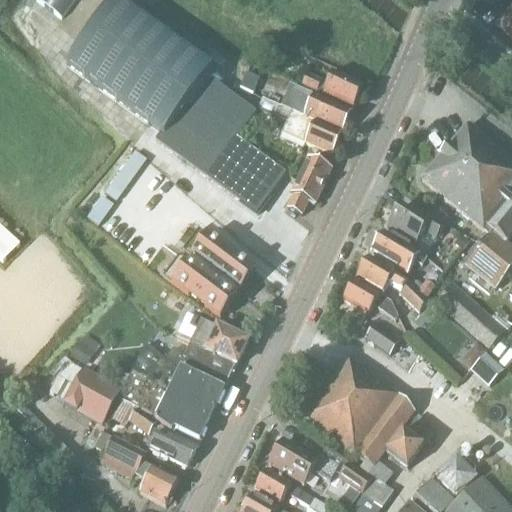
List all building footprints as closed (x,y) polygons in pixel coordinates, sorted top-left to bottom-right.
[(56,0),(45,15),(70,34),(95,0),(56,0)] [(115,2),(67,68),(161,136),(155,144),(257,217),(286,177),(237,141),(256,115),(207,81),(213,73),(115,2)] [(511,42),(511,5),(494,27),(511,42)] [(301,87),(352,111),(356,103),(359,102),(362,96),(361,93),(363,90),(333,76),(328,87),(306,77),(301,87)] [(244,79),(239,90),(253,96),(257,85),(244,79)] [(287,99),(282,110),(314,124),(314,125),(341,137),(345,128),(349,126),(350,122),(349,119),(351,115),(313,98),(309,109),(287,99)] [(314,124),(282,110),(278,108),(266,102),(261,114),(287,125),(282,136),(332,158),(333,155),(336,153),(338,150),(337,146),(341,137),(314,125),(314,124)] [(422,183),(489,239),(464,268),(495,294),(511,271),(511,249),(506,245),(511,237),(511,162),(468,127),(422,183)] [(146,162),(135,154),(132,160),(143,168),(146,162)] [(132,160),(128,165),(139,173),(143,168),(132,160)] [(315,208),(323,190),(331,173),(308,162),(299,179),(291,197),(294,198),(287,212),(301,218),(308,205),(315,208)] [(128,165),(124,170),(135,178),(139,173),(128,165)] [(124,170),(120,175),(131,183),(135,178),(124,170)] [(120,175),(116,181),(127,189),(131,183),(120,175)] [(116,181),(113,186),(124,194),(127,189),(116,181)] [(113,186),(109,191),(120,199),(124,194),(113,186)] [(109,191),(105,196),(116,204),(120,199),(109,191)] [(102,200),(98,205),(109,213),(113,208),(102,200)] [(98,205),(95,211),(106,219),(109,213),(98,205)] [(386,231),(414,249),(423,235),(435,243),(446,227),(424,213),(419,221),(400,209),(386,231)] [(95,211),(91,216),(102,224),(106,219),(95,211)] [(91,216),(87,221),(98,229),(102,224),(91,216)] [(0,228),(0,261),(16,244),(0,228)] [(255,275),(199,232),(183,254),(194,262),(191,267),(179,259),(163,280),(220,323),(236,301),(233,299),(237,294),(240,296),(255,275)] [(422,267),(426,262),(422,258),(383,235),(371,256),(397,271),(404,259),(416,267),(418,264),(422,267)] [(459,238),(453,247),(461,253),(468,245),(459,238)] [(426,301),(418,294),(407,284),(368,261),(357,280),(382,296),(388,286),(400,293),(399,295),(419,313),(427,302),(426,301)] [(343,304),(368,319),(374,309),(395,323),(398,319),(393,309),(390,304),(355,284),(350,292),(346,293),(343,297),(345,301),(343,304)] [(424,285),(418,294),(426,301),(433,291),(424,285)] [(436,306),(489,352),(505,333),(452,287),(436,306)] [(248,345),(201,323),(189,347),(236,369),(248,345)] [(366,341),(390,359),(399,346),(375,328),(366,341)] [(85,336),(71,357),(88,368),(102,348),(85,336)] [(473,372),(487,355),(475,346),(461,362),(473,372)] [(175,350),(163,363),(182,378),(184,373),(224,393),(236,369),(189,347),(184,358),(175,350)] [(144,349),(118,403),(135,411),(172,435),(174,433),(200,445),(225,393),(224,393),(184,373),(182,378),(163,363),(147,348),(144,349)] [(50,396),(64,404),(62,407),(100,429),(110,411),(111,411),(121,394),(63,361),(54,379),(59,381),(50,396)] [(305,419),(364,465),(373,471),(377,465),(414,416),(398,398),(349,361),(305,419)] [(111,422),(125,429),(128,425),(148,439),(156,427),(136,413),(120,404),(111,422)] [(14,418),(56,464),(57,462),(69,476),(75,470),(66,459),(70,455),(26,407),(14,418)] [(85,447),(98,454),(141,475),(140,476),(147,480),(139,497),(165,510),(167,507),(170,506),(172,502),(171,499),(178,484),(141,465),(145,458),(102,436),(104,432),(96,428),(96,429),(93,428),(84,445),(86,446),(85,447)] [(149,451),(160,457),(187,471),(198,449),(171,436),(159,430),(149,451)] [(0,438),(0,462),(7,468),(11,463),(40,487),(53,472),(5,432),(0,438)] [(386,456),(405,471),(421,450),(402,435),(386,456)] [(317,465),(298,453),(283,444),(268,469),(304,489),(312,475),(329,485),(337,471),(319,460),(317,465)] [(326,449),(319,460),(337,471),(342,474),(343,474),(348,466),(343,462),(330,452),(326,449)] [(385,489),(393,477),(377,465),(373,471),(364,465),(359,471),(373,481),(385,489)] [(343,474),(338,481),(361,496),(362,497),(372,482),(348,466),(343,474)] [(254,494),(279,508),(286,496),(309,509),(311,506),(320,511),(326,511),(329,508),(314,500),(291,487),(266,473),(254,494)] [(511,511),(482,480),(447,511),(511,511)] [(378,511),(391,494),(385,489),(373,481),(372,482),(362,497),(361,496),(349,511),(378,511)] [(413,498),(429,511),(445,511),(453,504),(428,481),(413,498)] [(277,511),(252,497),(243,511),(277,511)]
